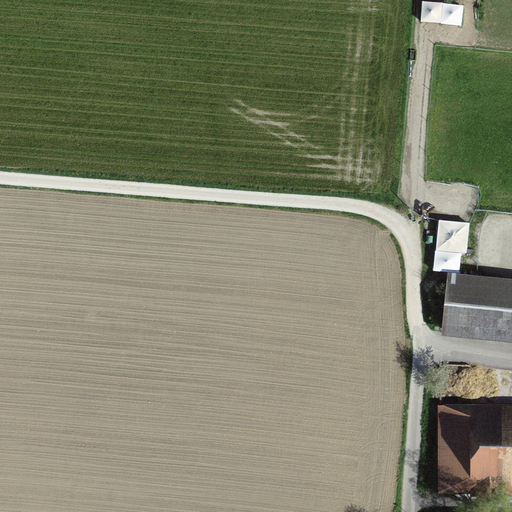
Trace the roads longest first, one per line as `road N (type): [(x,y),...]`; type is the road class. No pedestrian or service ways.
road 1 (track): [(420,346),(412,242),(400,221),(368,208),(0,177)]
road 2 (residential): [(408,511),(420,346)]
